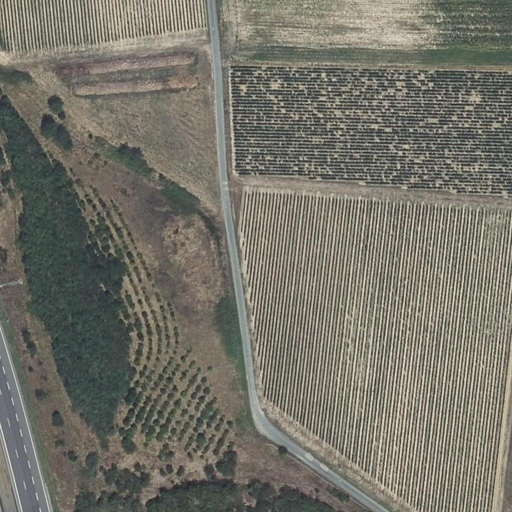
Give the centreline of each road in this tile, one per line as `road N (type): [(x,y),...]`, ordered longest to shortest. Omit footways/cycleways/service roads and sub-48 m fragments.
road 1 (residential): [(376,511),(260,424),(222,202),(205,0)]
road 2 (motorway): [(29,511),(0,390)]
